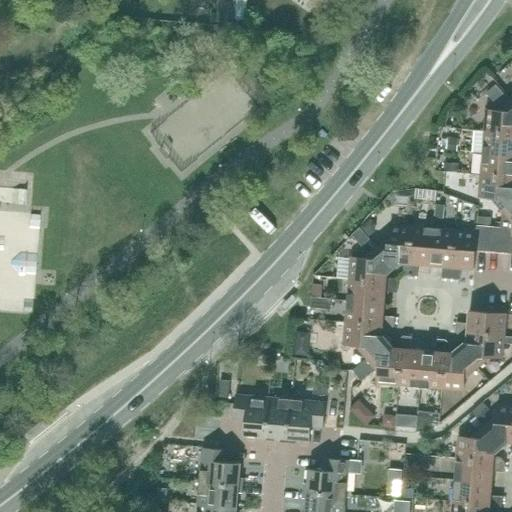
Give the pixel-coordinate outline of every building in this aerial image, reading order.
[(498,83),(507,94),(511,90),(511,77),(509,74),(498,83)] [(505,104),(510,99),(500,87),(494,92),(505,104)] [(511,100),(499,111),(486,110),(484,131),(511,133),(511,100)] [(511,133),(484,131),(483,153),(511,155),(511,133)] [(511,155),(483,153),(481,175),(511,177),(511,155)] [(511,177),(481,175),(479,197),(491,198),(502,211),(511,202),(511,177)] [(38,290),(43,211),(30,210),(32,180),(0,177),(0,301),(25,303),(25,289),(38,290)] [(511,202),(502,211),(511,222),(511,233),(511,236),(511,235),(511,202)] [(490,227),(491,217),(478,216),(477,226),(478,226),(490,227)] [(370,237),(376,232),(368,224),(363,228),(370,237)] [(409,263),(412,226),(390,224),(389,236),(381,243),(377,238),(372,242),(376,247),(394,268),(399,264),(399,262),(404,263),(403,270),(408,275),(409,275),(410,263),(409,263)] [(430,265),(434,228),(412,226),(409,263),(410,263),(409,275),(417,276),(418,264),(430,265)] [(490,227),(478,226),(477,226),(476,231),(477,232),(476,251),(488,252),(490,227)] [(502,228),(500,228),(490,227),(488,252),(499,253),(502,228)] [(451,279),(455,230),(434,228),(430,265),(443,266),(442,278),(451,279)] [(511,235),(511,236),(511,233),(511,228),(502,228),(499,253),(511,254),(511,246),(511,235)] [(477,232),(476,231),(455,230),(451,279),(460,280),(461,268),(474,269),(476,251),(477,232)] [(389,273),(394,268),(376,247),(363,258),(351,257),(349,279),(386,282),(386,284),(398,284),(398,283),(394,278),(387,278),(387,273),(389,273)] [(386,284),(386,282),(349,279),(347,301),(384,304),(385,292),(397,293),(398,284),(386,284)] [(320,297),(321,285),(313,284),(312,296),(320,297)] [(383,316),(384,304),(347,301),(346,322),(383,326),(383,324),(395,325),(395,317),(383,316)] [(506,314),(475,311),(469,311),(468,323),(456,322),(456,330),(468,331),(468,333),(505,336),(506,314)] [(383,324),(383,326),(346,322),(344,344),(356,345),(367,358),(388,341),(384,335),(382,335),(382,330),(389,331),(395,326),(395,325),(383,324)] [(468,333),(468,331),(456,330),(456,332),(460,337),(467,337),(467,342),(465,342),(460,347),(478,368),(491,357),(503,358),(505,336),(468,333)] [(403,348),(404,336),(403,336),(398,340),(397,348),(392,347),(392,346),(388,341),(367,358),(353,370),(362,380),(376,369),(378,371),(377,383),(399,385),(402,348),(403,348)] [(411,349),(412,337),(404,336),(403,348),(402,348),(399,385),(420,387),(423,350),(411,349)] [(444,352),(445,340),(437,339),(436,351),(423,350),(420,387),(442,389),(445,352),(444,352)] [(450,345),(446,340),(445,340),(444,352),(445,352),(442,389),(464,391),(465,378),(478,368),(460,347),(455,351),(454,353),(450,352),(450,345)] [(324,395),(325,385),(317,385),(316,395),(324,395)] [(266,437),(270,397),(235,394),(233,420),(245,421),(244,435),(266,437)] [(288,443),(292,394),(289,394),(288,399),(270,397),(266,437),(281,438),(280,442),(288,443)] [(295,399),(295,395),(292,394),(288,443),(295,443),(295,439),(311,440),(312,427),(314,401),(295,399)] [(324,428),(326,402),(314,401),(312,427),(324,428)] [(511,404),(497,404),(496,416),(484,427),(501,448),(506,443),(507,442),(511,442),(511,449),(511,450),(511,404)] [(496,452),(501,448),(484,427),(471,438),(458,437),(457,459),(494,462),(494,463),(506,464),(506,463),(501,458),(494,457),(495,452),(496,452)] [(229,450),(213,448),(203,447),(202,459),(228,462),(229,450)] [(360,461),(339,459),(323,458),(322,470),(349,472),(359,472),(360,461)] [(241,463),(228,462),(202,459),(200,479),(195,478),(195,481),(243,486),(244,478),(240,478),(241,463)] [(494,463),(494,462),(457,459),(455,480),(492,483),(493,471),(505,472),(506,464),(494,463)] [(170,476),(171,464),(163,463),(162,475),(170,476)] [(349,472),(322,470),(309,469),(308,484),(304,483),(303,490),(351,495),(352,491),(347,491),(349,472)] [(491,496),(492,483),(455,480),(453,502),(490,505),(490,504),(502,505),(503,497),(491,496)] [(243,493),(243,486),(195,481),(195,484),(199,485),(198,503),(237,507),(238,492),(243,493)] [(412,498),(413,489),(404,488),(404,497),(412,498)] [(166,500),(167,490),(159,489),(158,500),(166,500)] [(351,498),(351,495),(303,490),(302,498),(306,498),(305,511),(345,511),(346,497),(351,498)] [(410,511),(412,501),(394,499),(392,511),(410,511)] [(490,504),(490,505),(453,502),(452,511),(489,511),(490,510),(497,510),(502,506),(502,505),(490,504)] [(236,511),(237,507),(198,503),(197,511),(236,511)]
